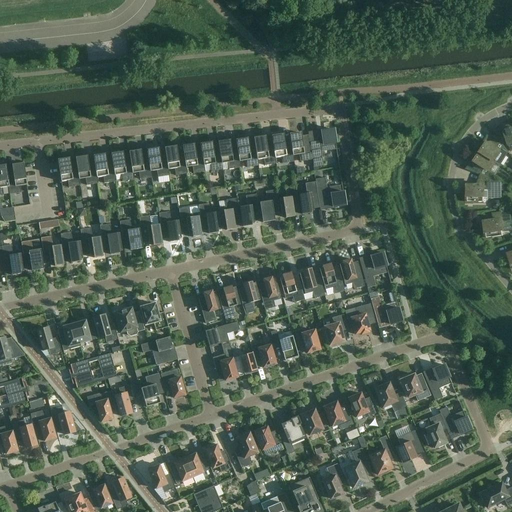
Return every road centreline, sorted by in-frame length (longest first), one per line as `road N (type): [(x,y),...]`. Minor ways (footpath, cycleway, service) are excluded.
road 1 (residential): [(169,273),(357,229),(337,110),(0,145)]
road 2 (residential): [(371,511),(488,447),(441,337),(417,345)]
road 3 (residential): [(511,290),(467,241),(449,192),(458,148),(475,126),(511,106)]
road 4 (residential): [(211,415),(417,345)]
road 5 (residential): [(8,486),(211,415)]
road 6 (residential): [(0,309),(169,273)]
road 7 (residential): [(211,415),(169,273)]
